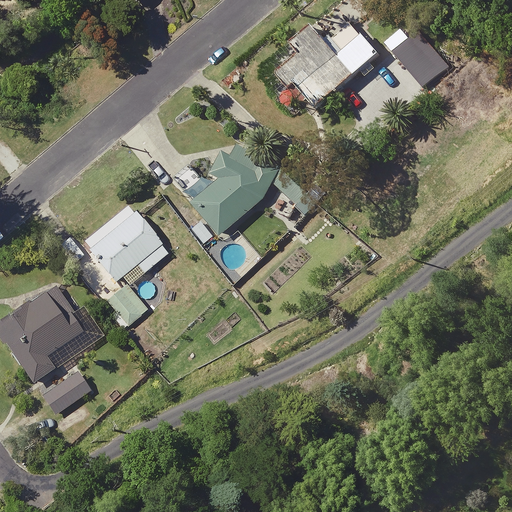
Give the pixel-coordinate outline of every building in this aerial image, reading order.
[(379,56),(352,24),(328,44),(313,26),(292,44),(298,51),(264,80),(293,115),(310,101),(316,109),(379,56)] [(451,69),(422,33),(396,54),(425,90),(451,69)] [(221,183),(194,205),(206,219),(192,230),(206,248),(264,200),(273,184),(297,204),(309,190),(267,155),(256,167),(225,154),(214,180),(221,183)] [(169,254),(135,213),(127,219),(122,213),(84,244),(115,283),(123,277),(130,286),(169,254)] [(149,310),(127,284),(106,302),(128,327),(149,310)] [(72,313),(55,287),(0,322),(0,335),(32,384),(105,335),(85,304),(72,313)] [(90,392),(76,371),(42,394),(55,415),(90,392)]
